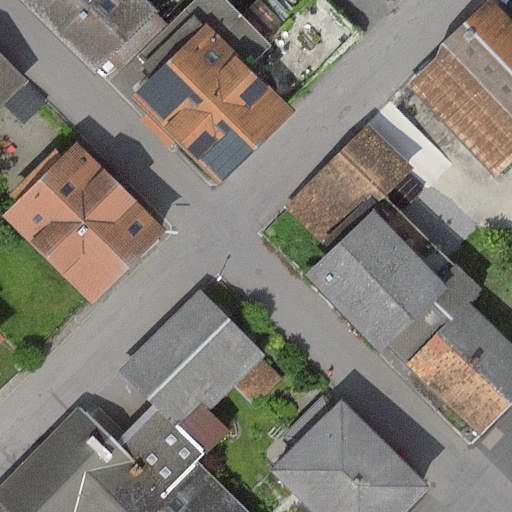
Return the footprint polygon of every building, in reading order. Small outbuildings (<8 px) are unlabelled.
[(143,0),(17,0),(91,75),(110,56),(120,67),(166,22),(143,0)] [(149,75),(127,97),(215,185),(289,112),(284,107),(245,68),(267,45),(222,0),(193,0),(134,59),(149,75)] [(320,0),(309,0),(267,45),(245,68),(284,107),(355,33),(320,0)] [(436,58),(406,86),(492,177),(511,158),(511,30),(484,1),(436,47),(436,58)] [(0,58),(0,108),(2,106),(22,127),(45,105),(0,58)] [(408,166),(366,124),(323,166),(365,205),(408,166)] [(73,144),(0,215),(0,218),(86,306),(160,233),(73,144)] [(365,205),(323,166),(280,211),(321,250),(365,205)] [(321,250),(295,276),(373,353),(382,344),(437,288),(430,281),(448,263),(399,216),(388,228),(365,205),(321,250)] [(437,288),(382,344),(474,433),(511,395),(511,352),(466,307),(479,293),(448,263),(430,281),(437,288)] [(116,368),(151,406),(199,454),(224,431),(204,411),(261,357),(197,291),(116,368)] [(337,403),(268,472),(285,488),(261,511),(394,511),(421,486),(337,403)] [(76,405),(0,482),(0,511),(243,511),(192,462),(199,454),(151,406),(114,443),(76,405)]
